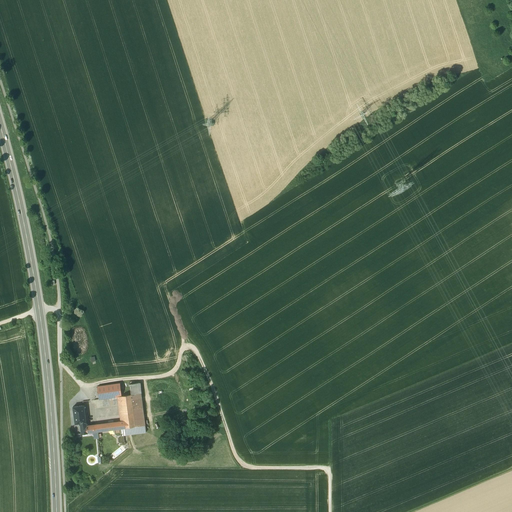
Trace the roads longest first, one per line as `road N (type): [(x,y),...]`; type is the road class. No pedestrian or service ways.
road 1 (track): [(60,357),(88,388),(170,374),(182,348),(192,347),(240,463),(329,468),(329,511)]
road 2 (primary): [(56,511),(39,311),(0,127)]
